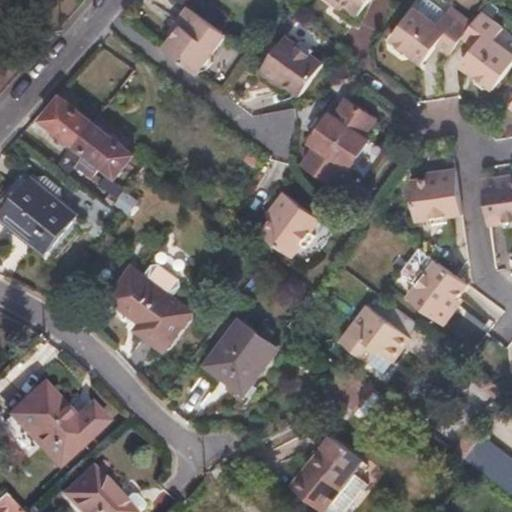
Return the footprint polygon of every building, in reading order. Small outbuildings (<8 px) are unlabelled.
[(187,6),(201,16),(208,6),(199,0),(188,0),(185,4),(187,6)] [(332,0),(344,8),(347,4),(341,0),(332,0)] [(341,0),(347,4),(344,8),(357,18),(369,0),(341,0)] [(201,16),(221,30),(231,17),(211,2),(208,6),(201,16)] [(206,51),(221,30),(201,16),(187,6),(175,21),(180,24),(172,34),(161,48),(192,71),(195,67),(202,65),(206,60),(206,51)] [(448,53),(461,36),(467,28),(445,13),(437,23),(414,6),(388,40),(391,42),(393,49),(398,54),(406,53),(409,56),(413,51),(422,60),(436,43),(448,53)] [(467,28),(461,36),(474,46),(463,61),(474,69),(472,72),(475,74),(476,82),(483,87),(494,86),(511,61),(511,50),(494,37),(502,27),(480,11),(467,28)] [(167,30),(172,34),(180,24),(175,21),(167,30)] [(276,80),(287,88),(299,97),(323,65),(312,57),(315,53),(302,43),(299,47),(286,37),(258,73),(273,84),(276,80)] [(284,92),(287,88),(276,80),(273,84),(284,92)] [(75,146),(92,124),(61,99),(43,120),(75,146)] [(365,137),(376,119),(349,100),(337,117),(332,113),(312,144),(316,147),(305,165),(333,183),(345,167),(350,170),(370,140),(365,137)] [(115,178),(133,155),(92,124),(75,146),(115,178)] [(113,180),(115,178),(75,146),(65,159),(119,198),(125,190),(113,180)] [(113,180),(125,190),(146,165),(133,155),(115,178),(113,180)] [(446,216),(462,213),(455,168),(439,171),(440,177),(427,179),(410,181),(415,220),(430,218),(431,222),(447,220),(446,216)] [(501,183),(511,180),(511,174),(500,177),(501,183)] [(0,208),(4,212),(2,215),(48,252),(75,218),(50,198),(56,190),(40,177),(34,184),(23,176),(21,179),(19,177),(0,200),(0,204),(0,205),(0,208)] [(482,179),(489,224),(504,222),(505,226),(511,224),(511,180),(501,183),(500,177),(482,179)] [(318,220),(283,193),(273,207),(277,210),(259,234),(290,257),(299,245),(303,249),(312,236),(308,233),(318,220)] [(416,286),(426,294),(436,282),(439,284),(449,273),(432,260),(416,281),(416,286)] [(132,270),(110,300),(140,324),(135,330),(163,351),(190,314),(177,305),(183,296),(184,286),(164,271),(157,274),(149,283),(132,270)] [(469,310),(479,297),(462,283),(449,273),(439,284),(436,282),(426,294),(430,297),(420,310),(455,338),(474,314),(469,310)] [(412,343),(421,330),(381,299),(372,311),(367,307),(339,344),(366,364),(375,352),(392,365),(403,350),(396,345),(403,335),(410,341),(412,343)] [(240,323),(208,366),(244,393),(276,350),(240,323)] [(396,345),(403,350),(410,341),(403,335),(396,345)] [(342,400),(357,412),(373,392),(343,369),(328,388),(342,399),(342,400)] [(42,386),(11,414),(56,463),(103,420),(90,405),(74,419),(42,386)] [(511,459),(482,437),(464,459),(511,495),(511,459)] [(367,465),(335,439),(327,449),(329,451),(308,476),(305,474),(293,489),(321,511),(350,511),(372,487),(358,475),(367,465)] [(91,470),(65,494),(81,511),(140,511),(142,511),(142,503),(135,494),(129,496),(121,503),(91,470)] [(0,511),(17,511),(1,494),(0,495),(0,511)]
